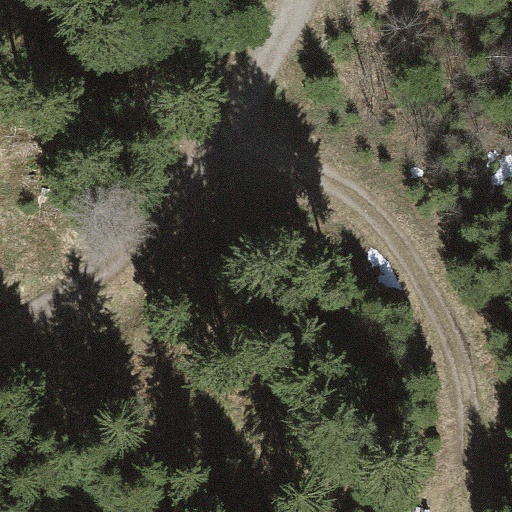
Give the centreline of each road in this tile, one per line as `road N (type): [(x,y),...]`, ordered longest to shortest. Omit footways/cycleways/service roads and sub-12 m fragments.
road 1 (track): [(224,130),(324,176),(386,220),(431,276),(476,417),(477,511)]
road 2 (track): [(0,332),(143,229),(280,51),(299,0)]
